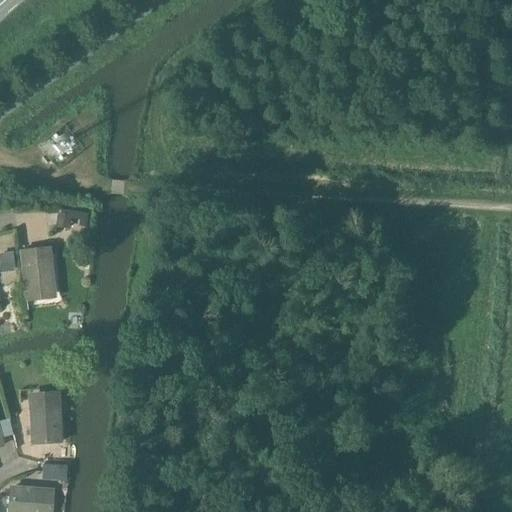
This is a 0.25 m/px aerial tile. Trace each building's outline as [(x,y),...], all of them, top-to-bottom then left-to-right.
[(58,214),(56,226),(68,228),(70,216),(58,214)] [(51,271),(49,248),(20,251),(25,292),(42,290),(44,291),(52,290),(53,289),(52,281),(50,280),(49,272),(51,271)] [(0,267),(0,268),(14,267),(12,253),(0,254),(0,267)] [(39,400),(31,401),(30,402),(30,410),(32,412),(32,420),(30,420),(32,444),(60,442),(58,401),(40,402),(39,400)] [(42,465),(42,477),(51,478),(51,465),(42,465)] [(12,487),(10,511),(50,511),(52,490),(12,487)]
